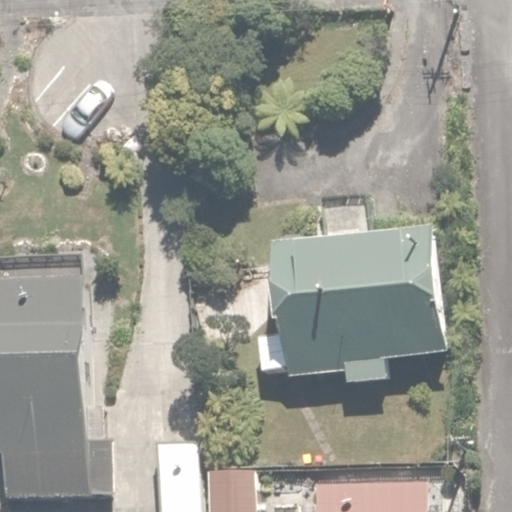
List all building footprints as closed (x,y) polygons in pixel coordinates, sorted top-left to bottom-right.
[(435,240),(285,250),(293,369),(443,358),(435,240)] [(93,272),(0,275),(0,482),(6,482),(7,505),(103,501),(93,272)] [(207,511),(202,389),(149,391),(154,511),(207,511)] [(432,511),(431,482),(312,487),(312,511),(432,511)] [(218,484),(217,511),(276,511),(277,484),(218,484)]
